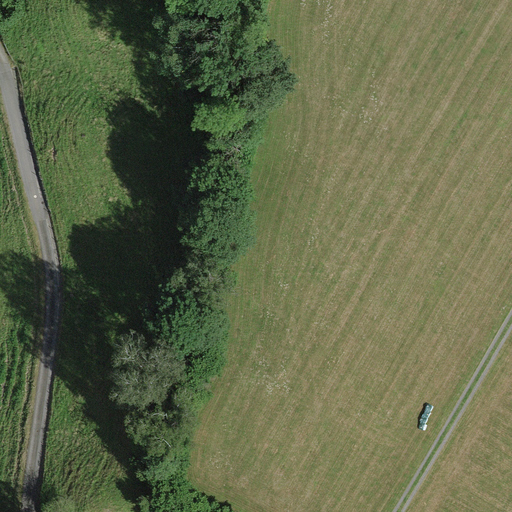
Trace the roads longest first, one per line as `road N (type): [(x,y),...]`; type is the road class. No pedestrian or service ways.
road 1 (residential): [(0,57),(52,281),(28,511)]
road 2 (track): [(397,511),(511,317)]
